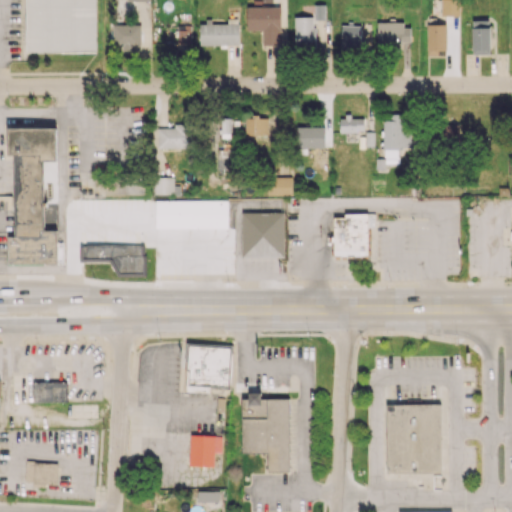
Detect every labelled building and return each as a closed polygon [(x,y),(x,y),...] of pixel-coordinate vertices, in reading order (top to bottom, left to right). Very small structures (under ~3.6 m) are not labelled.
[(96,51),(95,0),(25,0),(26,52),(96,51)] [(280,7),(272,6),(272,0),(253,0),(254,6),(247,6),(246,30),(263,30),(262,44),(280,45),(280,7)] [(458,16),(458,0),(441,0),(441,15),(458,16)] [(325,20),(325,4),(314,4),(314,19),(325,20)] [(294,46),(315,46),(315,16),(294,17),(294,46)] [(199,22),(200,45),(239,44),(238,18),(227,18),(228,22),(199,22)] [(490,20),(472,20),(471,54),(490,54),(490,20)] [(377,23),(376,42),(410,43),(411,23),(377,23)] [(139,25),(112,24),(112,49),(139,50),(139,25)] [(446,24),(427,24),(426,50),(446,50),(446,24)] [(191,43),(191,25),(177,25),(178,43),(191,43)] [(361,25),(341,25),(341,51),(361,51),(361,25)] [(398,157),(398,148),(411,148),(411,114),(392,114),(392,120),(383,120),(382,157),(398,157)] [(364,132),(363,116),(340,117),(340,132),(364,132)] [(246,117),(245,143),(277,144),(277,118),(246,117)] [(221,137),(231,137),(231,118),(221,118),(221,137)] [(441,122),(438,145),(459,147),(462,124),(441,122)] [(158,127),(157,148),(190,148),(191,124),(173,123),(173,128),(158,127)] [(297,126),(298,147),(322,147),(322,126),(297,126)] [(56,263),(56,230),(44,230),(43,161),(56,161),(56,127),(7,127),(7,155),(14,155),(15,236),(8,236),(8,263),(56,263)] [(154,194),(173,193),(173,176),(154,177),(154,194)] [(292,193),(292,176),(270,177),(270,193),(292,193)] [(228,200),(157,200),(156,227),(228,228),(228,200)] [(240,211),(240,257),(284,258),(283,210),(240,211)] [(368,227),(375,227),(374,214),(332,215),(333,257),(368,256),(368,227)] [(146,245),(83,244),(83,261),(113,262),(113,275),(145,276),(146,245)] [(186,387),(230,388),(232,345),(188,343),(186,387)] [(52,375),(70,375),(69,345),(51,345),(52,375)] [(33,382),(33,402),(67,402),(67,382),(33,382)] [(242,452),(267,452),(267,471),(289,471),(288,398),(261,399),(261,395),(241,395),(242,452)] [(386,404),(385,471),(442,472),(440,403),(386,404)] [(221,453),(221,436),(190,435),(189,465),(214,466),(214,453),(221,453)] [(57,462),(26,461),(25,483),(57,484),(57,462)] [(197,502),(219,502),(219,491),(197,491),(197,502)]
